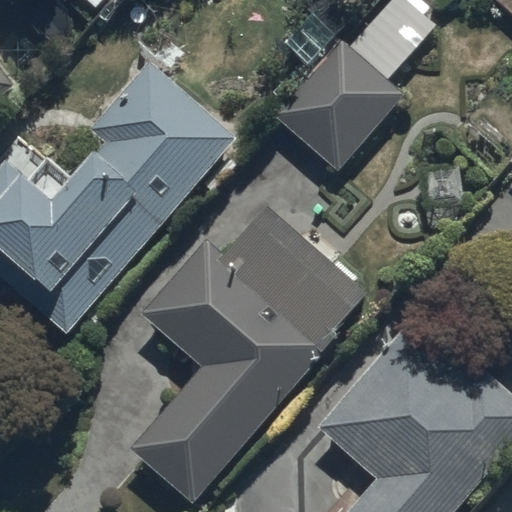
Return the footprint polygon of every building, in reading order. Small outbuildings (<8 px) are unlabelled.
[(83,0),(96,12),(107,0),(83,0)] [(393,0),(349,52),(340,45),(277,117),(340,171),(405,96),(391,84),(441,27),(425,14),(427,12),(412,0),(393,0)] [(0,279),(69,338),(235,140),(148,67),(96,130),(111,143),(80,180),(54,158),(51,163),(14,132),(0,149),(0,279)] [(0,100),(15,88),(0,69),(0,100)] [(301,236),(268,208),(227,257),(207,241),(144,317),(204,367),(134,451),(198,504),(262,426),(276,438),(314,393),(303,384),(348,331),(342,325),(370,292),(358,282),(363,277),(306,230),(301,236)] [(511,402),(468,366),(412,321),(325,428),(382,475),(352,511),(456,511),(511,444),(511,402)]
